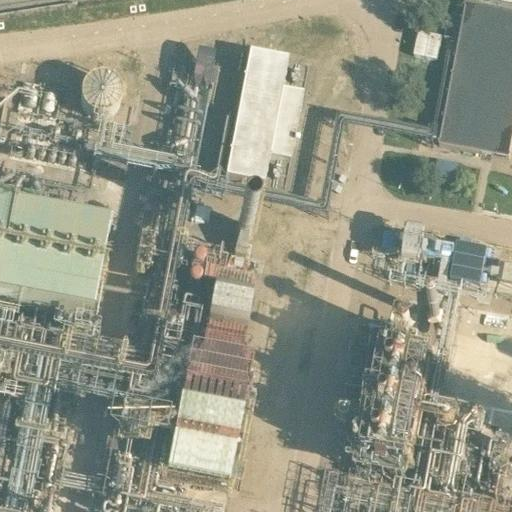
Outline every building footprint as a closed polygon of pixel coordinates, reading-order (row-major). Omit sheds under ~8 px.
[(439,149),(509,162),(511,144),(511,15),(466,7),(439,149)] [(224,182),(263,189),(268,160),(289,165),(302,96),(281,92),(287,64),(248,56),(224,182)] [(192,91),(209,93),(213,61),(196,59),(192,91)] [(84,88),(82,111),(96,113),(95,123),(113,125),(116,91),(84,88)] [(455,179),(457,165),(440,162),(438,176),(455,179)] [(0,311),(89,328),(106,241),(0,220),(0,311)] [(451,287),(484,293),(491,257),(475,254),(476,250),(460,247),(459,254),(385,240),(382,255),(455,269),(451,287)] [(168,467),(229,477),(250,353),(243,352),(255,283),(208,276),(196,344),(189,342),(168,467)] [(408,492),(434,359),(381,349),(357,481),(408,492)]
